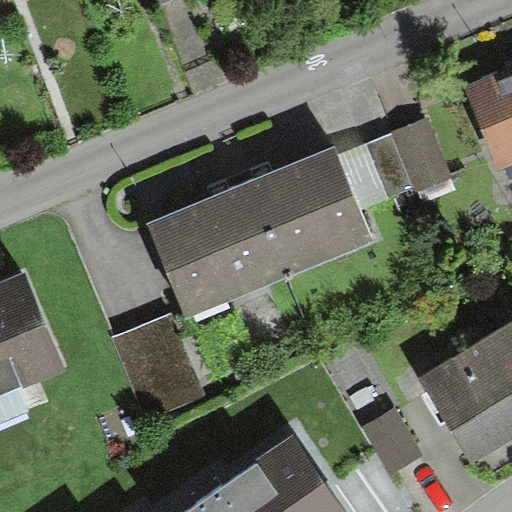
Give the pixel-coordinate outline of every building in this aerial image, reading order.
[(511,61),(459,82),(493,168),(511,160),(511,61)] [(427,120),(369,144),(390,196),(449,172),(427,120)] [(335,147),(146,225),(184,317),(374,238),(335,147)] [(22,268),(0,276),(0,394),(65,367),(22,268)] [(511,309),(498,318),(511,339),(511,309)] [(169,313),(112,336),(147,421),(204,398),(169,313)] [(511,339),(498,318),(412,373),(468,460),(511,431),(511,339)] [(391,406),(357,429),(389,474),(422,452),(391,406)] [(349,511),(290,429),(173,511),(349,511)]
